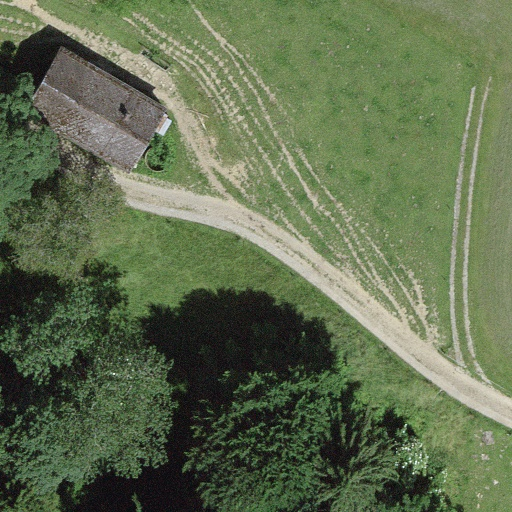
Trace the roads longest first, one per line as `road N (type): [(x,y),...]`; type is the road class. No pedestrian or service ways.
road 1 (track): [(511,421),(288,254),(210,219),(134,200),(0,114)]
road 2 (track): [(511,4),(476,142),(466,237),(469,390)]
